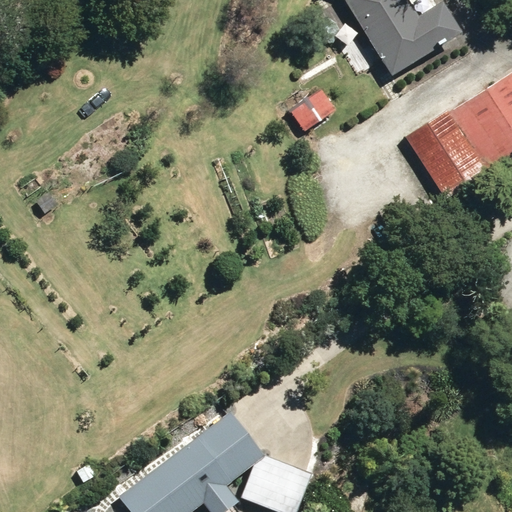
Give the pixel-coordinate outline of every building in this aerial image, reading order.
[(381,61),(390,77),(461,34),(441,1),(415,17),(405,0),(343,0),(368,41),(357,48),(369,69),(381,61)] [(511,77),(409,140),(446,202),(511,162),(511,77)] [(289,112),(305,135),(337,114),(322,91),(289,112)] [(52,189),(28,205),(38,221),(63,205),(52,189)] [(188,511),(199,504),(205,511),(225,511),(235,505),(223,488),(252,467),(239,498),(271,511),(295,511),(309,479),(263,459),(228,413),(160,464),(166,473),(123,504),(129,511),(188,511)]
